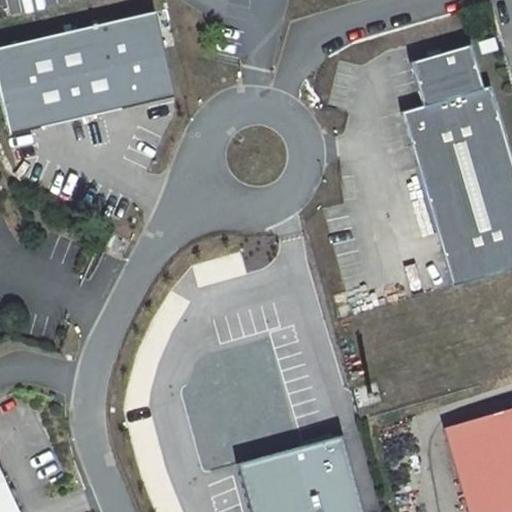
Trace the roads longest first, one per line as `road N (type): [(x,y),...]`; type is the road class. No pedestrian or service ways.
road 1 (unclassified): [(112,511),(77,428),(84,381),(112,308),(203,184)]
road 2 (unclassified): [(214,197),(247,209),(265,206),(292,184),(299,150),(283,119),(253,105),(208,122),(195,152),(203,184)]
road 3 (unknown): [(445,511),(435,458),(441,422),(511,391)]
